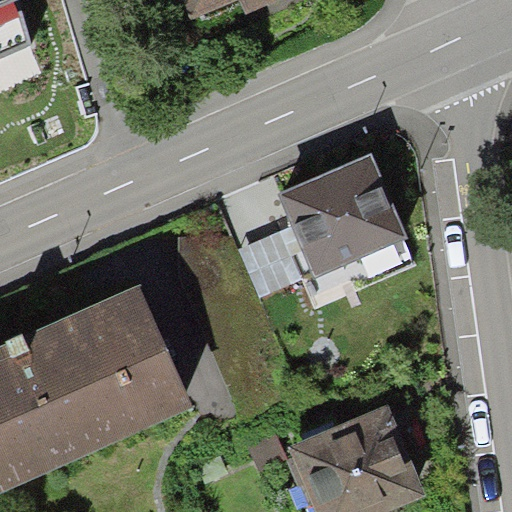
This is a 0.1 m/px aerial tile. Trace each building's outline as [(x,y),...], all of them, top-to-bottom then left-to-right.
[(0,0),(0,55),(29,42),(17,0),(0,0)] [(183,0),(192,18),(233,0),(244,0),(248,10),(270,0),(183,0)] [(296,231),(315,276),(409,237),(374,156),(281,196),(296,231)] [(246,250),(266,297),(301,282),(282,235),(246,250)] [(0,491),(191,405),(135,283),(0,344),(0,491)] [(291,448),(318,511),(388,511),(388,510),(424,495),(387,408),(291,448)] [(277,433),(250,446),(261,471),(288,458),(277,433)]
